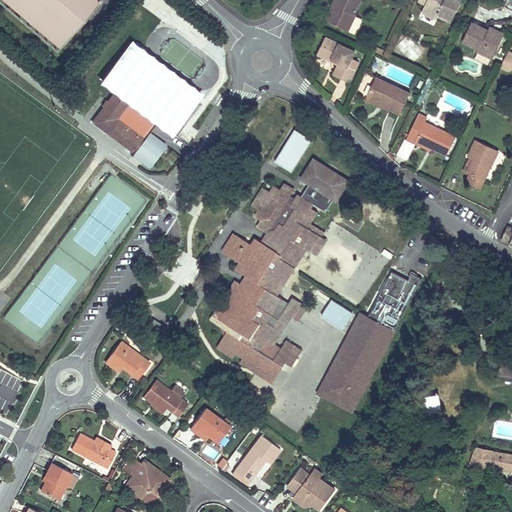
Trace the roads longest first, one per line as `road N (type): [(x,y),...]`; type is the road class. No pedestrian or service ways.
road 1 (residential): [(229,114),(68,380)]
road 2 (residential): [(511,255),(438,215),(324,112)]
road 3 (residential): [(212,479),(68,380)]
